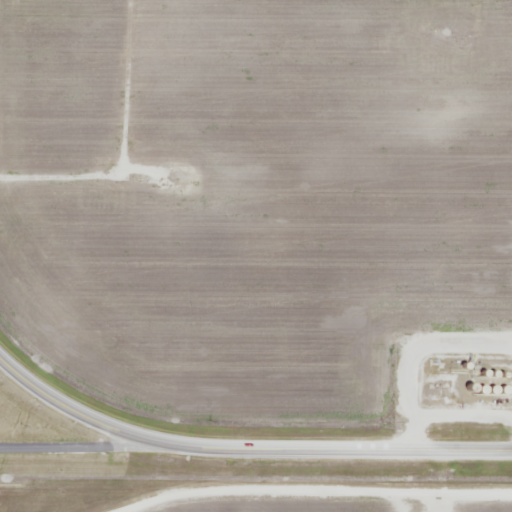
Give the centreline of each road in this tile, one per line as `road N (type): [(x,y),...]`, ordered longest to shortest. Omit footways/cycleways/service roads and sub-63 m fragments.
road 1 (secondary): [(0,359),(82,419),(184,449),(511,451)]
road 2 (residential): [(0,451),(112,449),(136,440)]
